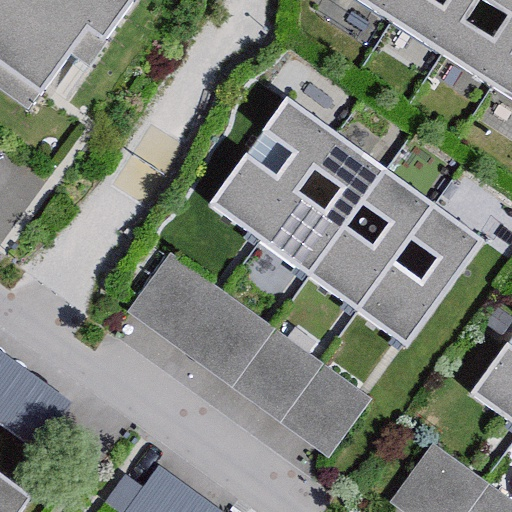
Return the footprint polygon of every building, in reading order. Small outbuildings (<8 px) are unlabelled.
[(98,67),(132,21),(102,0),(0,0),(0,92),(36,118),(82,55),(98,67)] [(511,0),(352,0),(511,104),(511,0)] [(406,352),(482,249),(289,106),(212,210),(406,352)] [(330,466),(370,409),(166,264),(126,321),(330,466)] [(511,431),(511,351),(474,403),(511,431)] [(0,436),(35,460),(66,415),(0,369),(0,436)] [(390,511),(510,511),(431,455),(390,511)] [(203,511),(158,478),(132,511),(203,511)]
